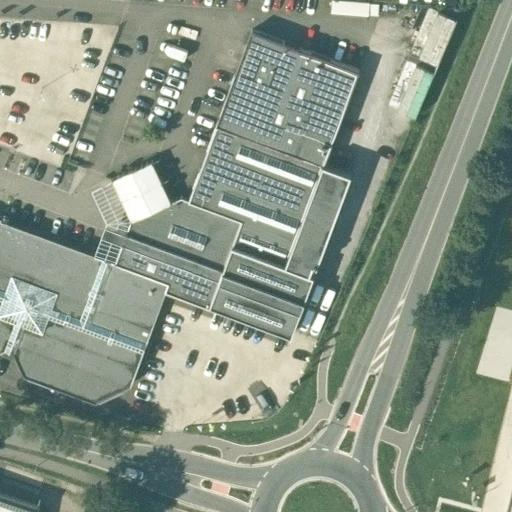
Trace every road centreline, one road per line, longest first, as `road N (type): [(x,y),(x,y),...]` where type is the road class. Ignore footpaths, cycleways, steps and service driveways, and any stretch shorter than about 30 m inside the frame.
road 1 (secondary): [(511,13),(340,467)]
road 2 (tertiary): [(0,424),(265,503)]
